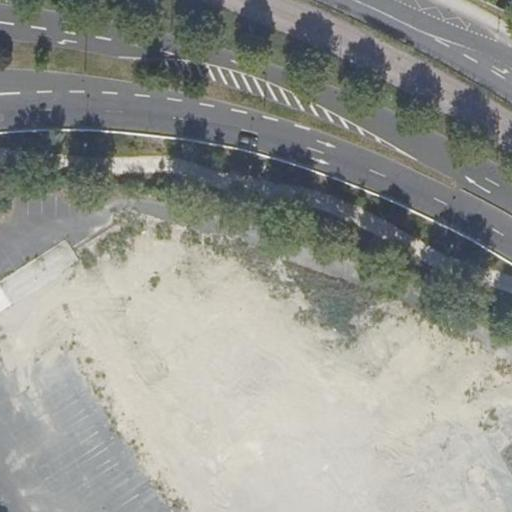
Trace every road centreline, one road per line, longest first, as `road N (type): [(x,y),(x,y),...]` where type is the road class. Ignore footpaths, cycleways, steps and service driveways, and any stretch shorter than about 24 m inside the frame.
road 1 (unclassified): [(511,190),(384,121),(237,64),(0,19)]
road 2 (unclassified): [(0,109),(112,111),(261,130),(385,172),(511,235)]
road 3 (secondary): [(511,60),(370,0)]
road 4 (secondary): [(330,0),(454,60)]
